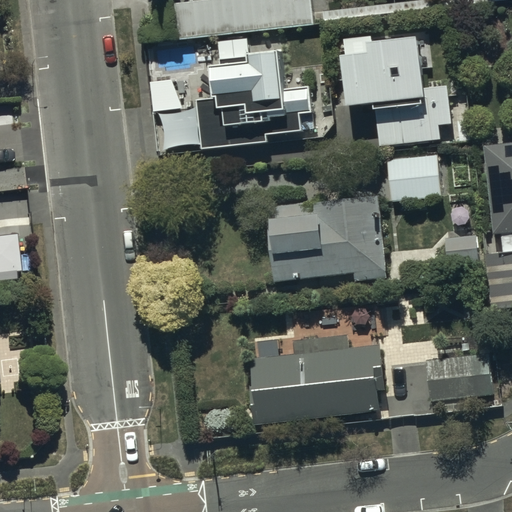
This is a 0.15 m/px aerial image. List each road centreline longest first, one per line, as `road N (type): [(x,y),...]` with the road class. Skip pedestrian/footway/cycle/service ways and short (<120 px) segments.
road 1 (residential): [(131,511),(71,0)]
road 2 (residential): [(167,511),(511,467)]
